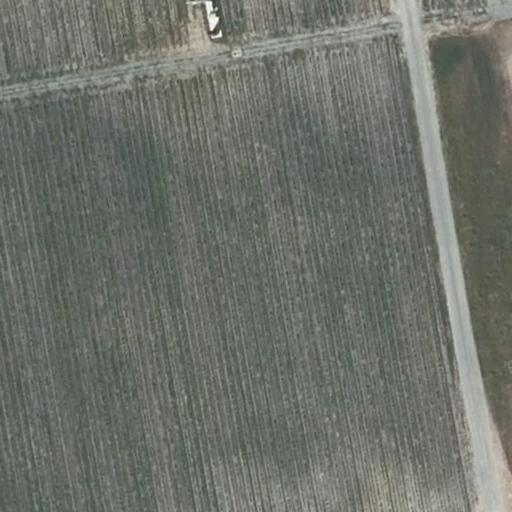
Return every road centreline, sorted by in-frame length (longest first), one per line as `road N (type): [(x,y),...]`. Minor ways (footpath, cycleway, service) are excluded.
road 1 (track): [(480,511),(457,409),(453,340),(475,0)]
road 2 (track): [(0,91),(475,7)]
